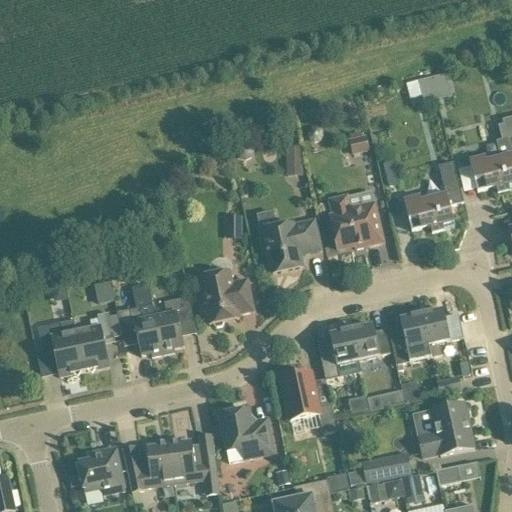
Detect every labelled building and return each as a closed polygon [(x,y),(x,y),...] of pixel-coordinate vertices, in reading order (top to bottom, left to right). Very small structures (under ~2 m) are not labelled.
[(446,77),(432,80),(436,95),(450,92),(448,87),(446,77)] [(432,80),(419,83),(421,93),(422,98),(436,95),(432,80)] [(511,192),(511,119),(503,122),(504,126),(503,126),(511,157),(487,164),(486,159),(470,163),(478,194),(496,189),(498,196),(511,192)] [(321,144),(325,139),(323,133),(318,129),(312,130),(308,135),(308,142),(314,145),(321,144)] [(351,136),(352,141),(350,142),(354,157),(369,154),(365,138),(363,139),(361,134),(351,136)] [(236,155),(239,161),(246,164),(253,161),(255,153),(252,147),(244,145),(238,148),(236,155)] [(304,178),(303,149),(286,149),(287,178),(304,178)] [(404,203),(407,215),(412,234),(431,229),(432,236),(455,230),(450,209),(464,206),(454,165),(439,169),(446,197),(421,203),(420,199),(404,203)] [(331,220),(334,233),(338,252),(356,248),(356,252),(384,246),(375,206),(350,212),(347,200),(330,204),(334,219),(331,220)] [(228,241),(242,241),(242,219),(228,218),(228,241)] [(273,277),(302,270),(300,259),(322,253),(315,223),(293,228),(292,227),(260,234),(265,258),(268,257),(273,277)] [(239,317),(254,314),(248,283),(232,286),(230,275),(196,282),(203,314),(207,313),(210,328),(240,322),(239,317)] [(63,276),(49,279),(52,292),(65,289),(63,276)] [(99,304),(114,301),(110,284),(95,288),(99,304)] [(189,300),(177,303),(179,316),(192,313),(189,300)] [(167,317),(156,319),(164,358),(176,356),(175,352),(185,350),(178,316),(179,316),(177,303),(165,305),(167,317)] [(164,358),(156,319),(144,322),(141,310),(117,315),(125,350),(126,350),(124,344),(138,342),(141,359),(151,357),(152,361),(164,358)] [(422,317),(432,361),(442,359),(440,347),(451,344),(444,312),(422,317)] [(100,330),(76,335),(85,375),(109,370),(103,342),(114,340),(109,315),(98,318),(98,321),(91,323),(92,329),(100,327),(100,330)] [(432,361),(422,317),(400,322),(402,329),(389,332),(397,369),(432,361)] [(38,331),(39,336),(43,355),(54,353),(60,380),(85,375),(76,335),(74,324),(62,326),(50,329),(50,328),(38,331)] [(374,328),(352,333),(361,376),(362,376),(359,364),(391,357),(386,333),(375,335),(374,328)] [(361,376),(352,333),(330,337),(333,349),(319,352),(326,384),(341,381),(338,369),(350,366),(352,378),(361,376)] [(319,418),(323,437),(337,434),(332,408),(319,411),(311,375),(281,382),(290,424),(319,418)] [(439,386),(442,399),(462,395),(459,381),(439,386)] [(406,406),(403,393),(390,396),(393,409),(406,406)] [(437,442),(420,446),(423,461),(440,457),(441,459),(475,452),(465,407),(445,411),(431,414),(437,442)] [(220,418),(227,455),(229,466),(274,457),(271,442),(268,423),(254,425),(250,422),(251,421),(249,413),(220,418)] [(181,442),(169,443),(174,479),(175,487),(176,490),(188,488),(188,486),(205,483),(207,499),(220,497),(215,458),(201,459),(202,467),(195,468),(192,445),(181,446),(181,442)] [(174,479),(169,443),(157,445),(158,449),(147,451),(150,474),(142,476),(140,468),(127,471),(132,496),(146,493),(145,491),(164,489),(175,487),(174,479)] [(78,465),(85,496),(124,488),(116,451),(89,456),(91,462),(78,465)] [(408,458),(362,467),(364,473),(366,486),(366,487),(412,478),(408,458)] [(437,473),(440,489),(461,485),(458,469),(437,473)] [(288,473),(277,475),(280,488),(291,486),(288,473)] [(331,493),(348,490),(346,478),(329,481),(331,493)] [(0,511),(15,511),(8,479),(0,481),(0,511)] [(420,481),(403,485),(407,502),(424,498),(420,481)] [(274,511),(333,511),(328,483),(293,490),(296,502),(274,507),(274,511)] [(386,486),(369,490),(373,507),(390,503),(386,486)] [(350,494),(352,503),(365,501),(363,492),(350,494)] [(139,495),(133,497),(135,508),(141,507),(139,495)] [(223,506),(224,511),(239,511),(237,503),(223,506)]
